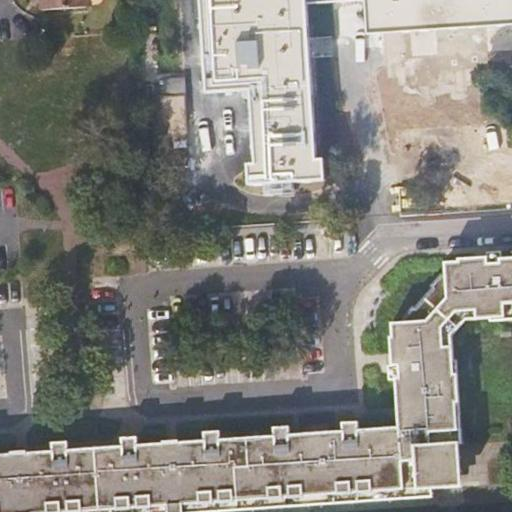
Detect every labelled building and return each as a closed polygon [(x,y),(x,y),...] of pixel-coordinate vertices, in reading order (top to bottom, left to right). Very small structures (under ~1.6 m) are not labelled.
[(83,0),(39,0),(40,11),(84,8),(83,0)] [(303,0),(200,0),(207,93),(250,90),(255,166),(248,166),(249,185),(322,180),(321,160),(315,161),(304,3),(303,0)] [(511,0),(303,0),(304,3),(344,0),(366,0),(368,28),(511,18),(511,0)] [(463,31),(430,39),(437,65),(469,57),(463,31)] [(187,167),(182,78),(158,80),(159,97),(151,98),(154,169),(187,167)] [(398,428),(0,455),(0,511),(87,511),(417,489),(460,486),(457,444),(460,444),(454,359),(450,359),(449,335),(462,320),(488,318),(488,322),(511,320),(511,258),(500,259),(500,252),(484,253),(484,258),(459,260),(457,264),(444,264),(445,275),(440,275),(429,287),(431,289),(414,309),(412,307),(403,318),(403,323),(391,324),(391,337),(390,340),(391,366),(387,366),(387,379),(395,379),(398,428)]
